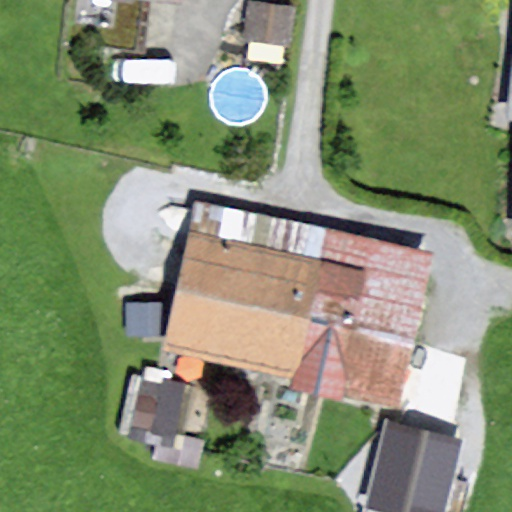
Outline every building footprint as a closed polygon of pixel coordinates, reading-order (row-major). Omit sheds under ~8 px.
[(71,0),(67,42),(136,51),(142,0),(71,0)] [(284,355),(304,271),(272,263),(275,250),(196,230),(182,287),(171,328),(284,355)] [(389,399),(397,401),(408,357),(394,353),(417,256),(319,235),(315,251),(328,254),(322,275),(304,271),(284,355),(279,373),(389,399)] [(141,367),(127,418),(174,431),(189,380),(141,367)] [(363,500),(402,511),(442,511),(465,435),(390,413),(363,500)]
